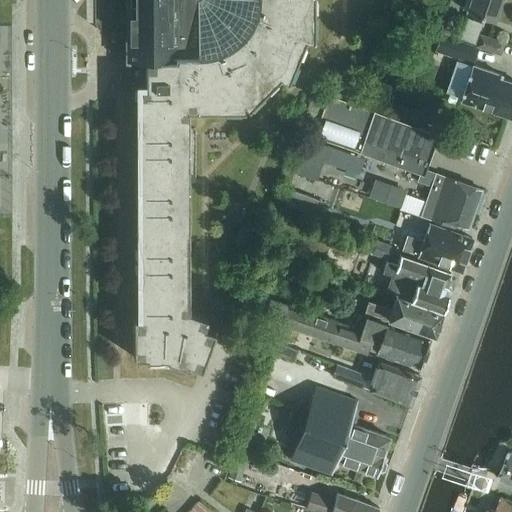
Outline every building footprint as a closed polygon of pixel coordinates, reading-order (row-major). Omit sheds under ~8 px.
[(127,0),(128,59),(131,59),(130,75),(130,81),(139,79),(139,86),(137,86),(138,318),(133,318),(133,358),(146,358),(146,361),(168,361),(188,368),(189,365),(201,370),(215,332),(204,328),(208,318),(189,311),(188,110),(246,110),(279,76),(288,80),(305,39),(314,39),(313,0),(127,0)] [(471,0),(467,12),(494,21),(501,0),(471,0)] [(475,46),(479,48),(501,55),(505,42),(479,33),(475,46)] [(473,64),(479,48),(441,35),(435,51),(472,64),(473,64)] [(511,116),(511,81),(500,78),(501,74),(473,64),(472,64),(460,99),(511,116)] [(416,182),(430,186),(434,172),(425,169),(438,133),(329,95),(314,135),(419,172),(416,182)] [(290,170),(317,179),(328,146),(302,137),(290,170)] [(468,227),(482,189),(436,172),(421,214),(455,227),(456,223),(468,227)] [(368,197),(400,208),(407,189),(374,178),(368,197)] [(461,269),(472,238),(429,223),(420,250),(410,246),(408,251),(461,269)] [(391,245),(376,240),(372,253),(387,259),(391,245)] [(395,293),(443,309),(444,307),(449,305),(451,300),(449,295),(448,295),(448,292),(443,291),(450,271),(400,254),(397,264),(387,261),(383,271),(391,274),(386,290),(395,293)] [(435,334),(443,309),(395,293),(391,308),(368,300),(364,314),(387,322),(388,319),(435,334)] [(423,368),(433,338),(360,313),(355,327),(269,298),(263,317),(367,352),(371,343),(379,345),(377,352),(423,368)] [(305,365),(309,354),(275,341),(271,353),(305,365)] [(363,373),(336,363),(331,376),(411,404),(421,375),(380,361),(375,376),(363,371),(363,373)] [(384,468),(386,461),(384,461),(383,456),(390,436),(351,422),(358,400),(316,386),(291,458),(332,473),(337,460),(377,474),(378,469),(383,468),(384,468)] [(511,451),(509,451),(500,478),(511,482),(511,451)] [(237,455),(229,477),(240,481),(248,459),(237,455)] [(335,499),(312,492),(317,476),(299,471),(295,484),(279,480),(273,497),(322,511),(377,511),(379,507),(338,492),(335,499)] [(511,511),(511,500),(502,497),(496,511),(490,509),(488,511),(511,511)] [(210,511),(199,501),(188,511),(210,511)]
